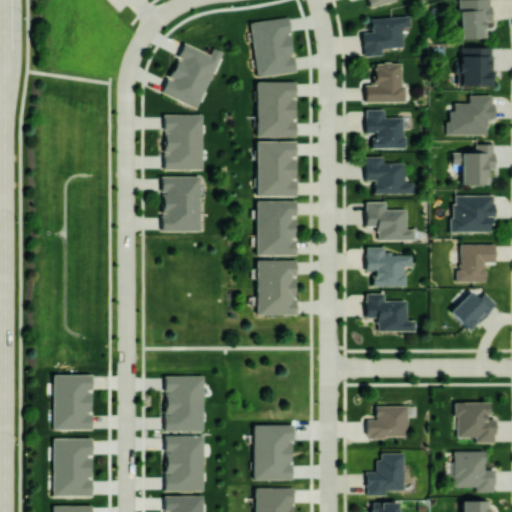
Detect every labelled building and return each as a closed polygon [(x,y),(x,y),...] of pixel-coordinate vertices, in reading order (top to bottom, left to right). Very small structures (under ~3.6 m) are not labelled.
[(485,37),(484,20),(489,20),(488,0),(456,0),(458,38),(485,37)] [(362,55),(381,54),(381,47),(402,46),(400,26),(409,25),(408,15),(368,17),(369,31),(360,31),(362,55)] [(254,75),(293,71),(287,16),(248,21),(254,75)] [(160,92),(196,108),(220,50),(211,47),(209,53),(181,41),(160,92)] [(458,85),(491,85),(490,46),(457,46),(458,85)] [(363,101),(404,100),(403,85),(400,85),(399,61),(372,62),(373,84),(362,84),(363,101)] [(292,80),(254,80),(254,135),(293,135),(292,80)] [(445,133),(485,134),(485,117),(491,117),(492,94),(467,94),(467,102),(452,102),(452,110),(445,110),(445,133)] [(402,147),(403,116),(382,116),(382,108),(363,108),(363,132),(370,133),(370,147),(402,147)] [(201,168),(200,113),(161,114),(162,169),(201,168)] [(294,195),(293,139),(254,139),(254,195),(294,195)] [(487,183),(487,168),(492,168),(492,143),(482,143),(482,151),(459,151),(459,183),(487,183)] [(363,179),(372,179),(372,192),(412,192),(412,182),(402,182),(402,162),(382,162),(382,156),(363,156),(363,179)] [(159,229),(199,230),(199,175),(159,175),(159,229)] [(491,230),(491,194),(450,194),(450,230),(491,230)] [(294,253),(293,199),(254,199),(255,254),(294,253)] [(412,238),(412,227),(405,227),(405,208),(384,208),(384,200),(363,200),(363,225),(375,225),(375,239),(412,238)] [(457,243),(458,269),(453,269),(454,281),(482,280),(482,261),(493,260),(492,243),(457,243)] [(371,285),(403,285),(403,264),(410,265),(410,254),(383,254),(383,246),(363,245),(363,269),(371,270),(371,285)] [(255,314),(294,313),(293,258),(254,259),(255,314)] [(476,298),(468,289),(448,311),(467,329),(493,301),(482,291),(476,298)] [(413,330),(413,319),(405,319),(405,299),(382,300),(382,292),(363,292),(363,316),(374,316),(375,330),(413,330)] [(51,373),(50,428),(89,429),(90,373),(51,373)] [(201,375),(162,374),(161,429),(201,430),(201,375)] [(487,401),(452,401),(452,436),(473,436),(473,441),(493,441),(493,417),(487,417),(487,401)] [(405,404),(373,405),(373,418),(364,418),(365,436),(405,436),(405,404)] [(290,423),(250,423),(251,479),(291,478),(290,423)] [(162,489),(202,489),(201,434),(162,434),(162,489)] [(49,495),(89,495),(90,437),(51,437),(49,495)] [(483,450),(452,449),(451,485),(473,486),(473,490),(493,491),(493,468),(482,468),(483,450)] [(402,452),(375,451),(375,470),(364,470),(364,494),(384,494),(384,489),(402,489),(402,452)] [(252,486),(252,511),(290,511),(291,486),(252,486)] [(162,511),(201,511),(201,494),(162,494),(162,511)] [(486,511),(486,499),(460,499),(459,511),(486,511)]
